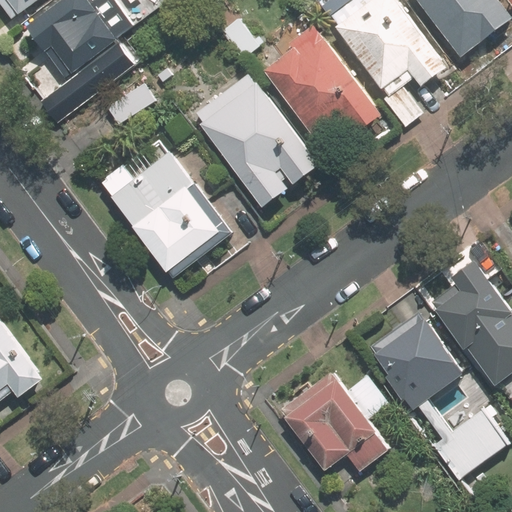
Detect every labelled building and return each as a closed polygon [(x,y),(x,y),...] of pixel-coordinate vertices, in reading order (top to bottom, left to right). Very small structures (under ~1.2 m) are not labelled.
[(3,0),(17,17),(38,0),(3,0)] [(140,63),(124,43),(181,0),(59,0),(18,31),(40,60),(51,51),(72,79),(44,100),(61,123),(140,63)] [(267,41),(231,0),(214,0),(206,8),(249,57),(267,41)] [(319,0),(332,17),(390,95),(418,74),(426,85),(455,64),(407,0),(319,0)] [(511,5),(508,0),(426,0),(467,54),(511,20),(511,5)] [(296,48),(272,66),(327,139),(351,121),(361,134),(389,112),(320,22),(292,43),(296,48)] [(257,69),(200,110),(268,204),(294,185),(301,180),(324,163),(257,69)] [(146,82),(111,105),(124,124),(159,101),(146,82)] [(427,109),(409,85),(391,99),(410,123),(427,109)] [(165,137),(108,177),(176,274),(238,231),(176,142),(171,146),(165,137)] [(511,377),(511,293),(485,257),(456,278),(461,284),(438,300),(501,386),(511,377)] [(0,307),(0,393),(15,382),(25,396),(52,376),(0,307)] [(511,430),(426,308),(371,346),(463,477),(511,442),(511,430)] [(376,413),(394,402),(375,373),(357,384),(346,366),(287,403),(330,470),(355,454),(365,469),(398,448),(376,413)]
